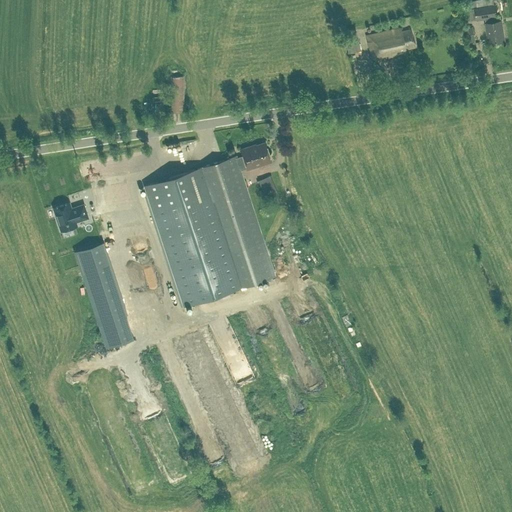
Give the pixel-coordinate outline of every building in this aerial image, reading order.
[(493,5),(492,0),(474,0),(468,1),(472,20),(487,17),(488,22),(485,22),(489,43),(504,40),(501,20),(500,15),(496,16),(494,5),(493,5)] [(401,32),(400,28),(367,35),(372,57),(388,54),(388,57),(400,55),(399,52),(405,51),(405,49),(415,46),(411,30),(401,32)] [(347,51),(359,48),(357,39),(345,42),(347,51)] [(168,113),(172,113),(183,111),(184,75),(169,76),(168,113)] [(270,161),(264,141),(250,146),(250,145),(239,148),(242,155),(236,157),(235,155),(145,184),(184,306),(275,275),(240,169),(245,167),(246,169),(270,161)] [(277,194),(274,188),(268,175),(257,179),(263,192),(262,193),(266,198),(277,194)] [(69,202),(53,207),(60,230),(76,225),(75,221),(87,217),(83,204),(76,206),(76,207),(71,209),(69,202)] [(298,267),(302,277),(307,275),(303,265),(298,267)] [(232,360),(224,362),(227,373),(235,371),(232,360)]
